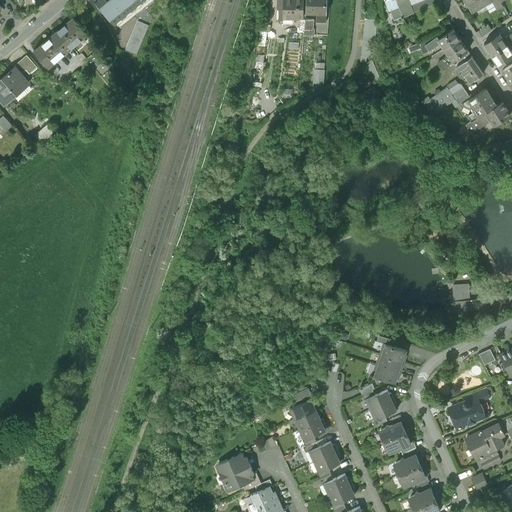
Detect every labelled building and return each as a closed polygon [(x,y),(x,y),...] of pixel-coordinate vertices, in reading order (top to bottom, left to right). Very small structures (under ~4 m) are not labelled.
[(156,0),(107,0),(101,5),(120,29),(135,17),(136,19),(147,11),(145,9),(156,0)] [(303,0),(283,0),(283,17),(302,17),(303,0)] [(326,0),(305,0),(304,12),(316,12),(316,22),(325,23),(326,0)] [(409,0),(397,0),(400,6),(391,9),(395,18),(413,11),(411,4),(409,0)] [(438,0),(421,0),(414,3),(416,10),(439,1),(438,0)] [(466,0),(473,11),(492,0),(466,0)] [(136,19),(138,21),(125,51),(136,55),(152,17),(147,11),(136,19)] [(376,19),(364,18),(361,55),(366,56),(373,56),(376,19)] [(74,19),(56,34),(56,33),(51,37),(51,38),(34,52),(33,51),(47,69),(55,64),(54,63),(81,41),(82,42),(88,37),(74,19),(73,19),(74,19)] [(312,29),(312,19),(305,19),(303,35),(313,35),(314,29),(312,29)] [(269,23),(258,22),(257,29),(268,30),(269,23)] [(488,23),(479,29),(483,35),(492,29),(488,23)] [(453,27),(439,37),(437,34),(425,43),(429,49),(431,51),(433,49),(432,47),(440,41),(444,47),(460,38),(453,27)] [(500,33),(485,43),(492,54),(511,40),(511,33),(504,39),(500,33)] [(460,38),(444,47),(449,54),(440,60),(439,57),(437,59),(436,59),(442,68),(453,60),(453,59),(459,55),(468,49),(460,38)] [(511,40),(492,54),(500,65),(511,57),(511,50),(511,49),(511,47),(511,40)] [(429,49),(425,43),(421,45),(424,53),(429,49)] [(468,49),(459,55),(463,61),(464,61),(472,56),(468,49)] [(258,60),(265,61),(266,53),(259,52),(258,60)] [(472,56),(464,61),(467,64),(461,68),(462,69),(467,76),(461,80),(464,84),(470,81),(483,73),(472,56)] [(442,68),(436,59),(437,59),(435,57),(430,60),(437,71),(442,68)] [(370,61),(360,65),(363,69),(364,68),(371,77),(378,72),(370,61)] [(463,61),(457,66),(460,70),(462,69),(461,68),(467,64),(464,61),(463,61)] [(511,63),(503,70),(510,81),(511,79),(511,63)] [(14,68),(0,80),(0,99),(4,104),(28,83),(14,68)] [(323,70),(314,70),(314,84),(322,83),(323,70)] [(458,82),(449,88),(452,92),(462,85),(461,82),(458,82)] [(462,85),(452,92),(455,98),(466,91),(462,85)] [(470,97),(462,102),(464,105),(471,107),(473,106),(475,109),(467,114),(471,120),(496,104),(485,87),(470,97)] [(466,91),(455,98),(459,104),(462,102),(470,97),(466,91)] [(471,120),(459,128),(466,140),(474,135),(475,137),(478,135),(475,129),(491,118),(495,124),(511,114),(502,100),(496,104),(471,120)] [(3,116),(0,118),(0,125),(5,132),(11,126),(3,116)] [(46,125),(33,136),(41,144),(53,133),(46,125)] [(456,287),(456,316),(483,316),(483,302),(469,303),(469,287),(456,287)] [(396,339),(379,333),(377,339),(383,341),(394,345),(396,339)] [(394,345),(383,341),(380,352),(405,361),(407,354),(405,353),(407,349),(394,345)] [(490,348),(479,353),(484,364),(495,359),(490,348)] [(511,348),(500,354),(503,361),(499,363),(503,371),(507,369),(510,376),(511,375),(511,348)] [(405,361),(380,352),(376,363),(401,371),(405,361)] [(401,371),(376,363),(372,374),(395,382),(397,378),(399,378),(401,371)] [(372,383),(359,389),(362,394),(373,389),(374,388),(372,383)] [(308,388),(292,395),(295,402),(311,395),(308,388)] [(486,388),(469,394),(472,400),(477,398),(479,401),(490,397),(486,388)] [(373,389),(362,394),(364,399),(365,399),(375,395),(373,389)] [(375,395),(365,399),(370,410),(394,399),(391,392),(389,393),(387,389),(375,395)] [(470,403),(467,401),(463,403),(461,408),(456,406),(451,407),(449,411),(452,416),(453,417),(455,417),(457,420),(456,421),(455,424),(457,429),(459,430),(463,428),(464,425),(469,423),(471,424),(473,423),(474,421),(483,418),(484,415),(483,412),(481,411),(479,412),(478,408),(479,407),(480,405),(479,401),(477,398),(472,400),(472,402),(470,403)] [(312,399),(289,409),(294,420),(316,410),(318,409),(315,403),(313,403),(312,399)] [(394,399),(370,410),(374,421),(384,416),(397,411),(395,406),(397,406),(394,399)] [(316,410),(294,420),(299,430),(321,421),(321,420),(316,410)] [(374,421),(372,422),(374,427),(387,421),(384,416),(374,421)] [(400,416),(390,420),(392,426),(401,422),(403,421),(400,416)] [(299,430),(303,441),(314,437),(326,431),(324,427),(326,426),(323,419),(321,420),(321,421),(299,430)] [(392,426),(389,427),(387,426),(386,429),(381,431),(379,434),(383,443),(409,432),(407,428),(403,426),(401,422),(392,426)] [(507,435),(502,422),(498,424),(504,436),(507,435)] [(498,424),(467,440),(479,464),(498,455),(495,450),(504,446),(500,439),(504,436),(498,424)] [(409,432),(383,443),(387,452),(391,453),(396,451),(398,452),(399,449),(411,444),(409,440),(411,436),(409,432)] [(303,441),(305,447),(316,442),(314,437),(303,441)] [(305,447),(303,448),(306,453),(308,452),(318,448),(316,442),(305,447)] [(318,448),(308,452),(313,463),(337,452),(334,445),(332,446),(331,442),(318,448)] [(415,449),(404,454),(407,459),(416,455),(418,454),(415,449)] [(337,452),(313,463),(318,474),(328,469),(340,464),(338,459),(340,459),(337,452)] [(242,453),(231,459),(230,462),(227,460),(218,464),(217,468),(219,472),(222,474),(226,481),(224,485),(227,492),(242,486),(254,480),(252,476),(254,475),(247,458),(245,459),(242,453)] [(407,459),(404,460),(402,459),(401,462),(395,464),(394,468),(398,476),(423,465),(421,461),(418,459),(416,455),(407,459)] [(498,455),(479,464),(483,471),(501,462),(498,455)] [(423,465),(398,476),(402,485),(405,487),(411,484),(413,485),(414,483),(425,478),(424,474),(425,470),(423,465)] [(318,474),(317,474),(319,479),(330,474),(328,469),(318,474)] [(254,475),(252,476),(254,480),(242,486),(243,486),(245,491),(255,487),(261,484),(256,474),(254,475)] [(330,475),(320,480),(322,485),(323,485),(333,480),(330,475)] [(333,480),(323,485),(328,495),(352,484),(349,478),(347,479),(345,475),(333,480)] [(482,475),(471,479),(476,492),(488,487),(482,475)] [(425,478),(414,483),(417,488),(428,483),(429,483),(427,477),(425,478)] [(270,481),(255,487),(257,492),(270,487),(272,486),(270,481)] [(428,483),(417,488),(420,493),(430,489),(428,483)] [(352,484),(328,495),(332,506),(342,501),(355,496),(353,492),(355,491),(352,484)] [(511,486),(502,492),(510,506),(511,504),(511,486)] [(257,492),(250,496),(244,499),(249,511),(278,499),(276,496),(274,497),(270,487),(257,492)] [(420,493),(419,494),(417,493),(416,495),(410,498),(409,501),(413,510),(438,499),(436,494),(432,493),(430,489),(420,493)] [(278,499),(251,511),(280,511),(277,505),(280,503),(278,499)] [(438,499),(413,510),(413,511),(438,511),(440,511),(438,507),(440,503),(438,499)] [(332,506),(331,506),(334,511),(345,507),(342,501),(332,506)]
